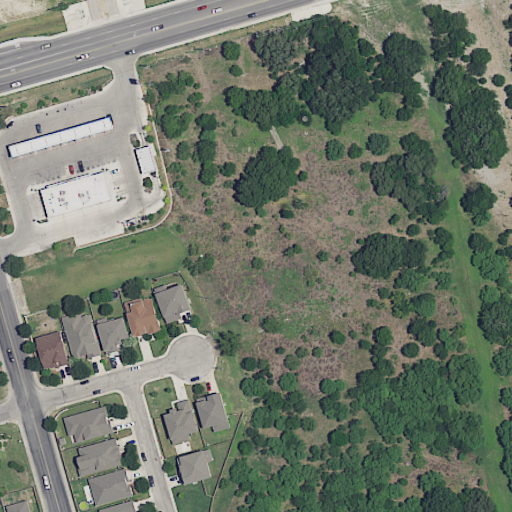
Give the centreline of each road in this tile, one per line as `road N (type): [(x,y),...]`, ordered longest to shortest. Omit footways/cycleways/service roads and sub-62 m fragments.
road 1 (secondary): [(256,0),(0,74)]
road 2 (residential): [(59,511),(0,305)]
road 3 (residential): [(0,413),(192,359)]
road 4 (residential): [(166,511),(128,377)]
